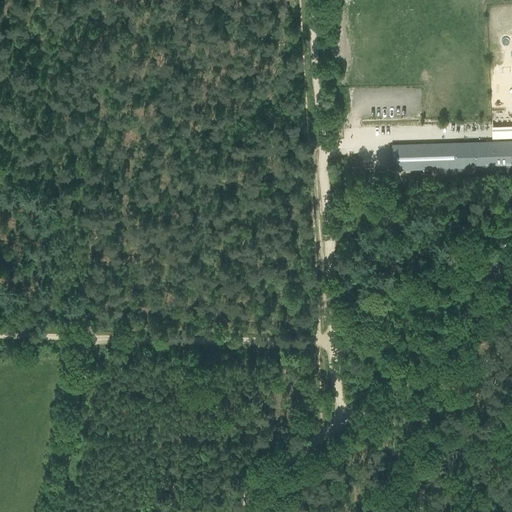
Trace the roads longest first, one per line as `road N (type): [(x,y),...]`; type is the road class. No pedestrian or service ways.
road 1 (unclassified): [(239,511),(270,472),(428,360),(511,256)]
road 2 (track): [(333,342),(313,0)]
road 3 (track): [(0,337),(333,342)]
